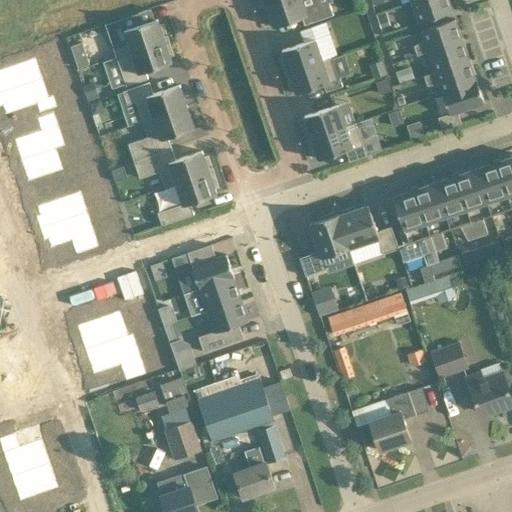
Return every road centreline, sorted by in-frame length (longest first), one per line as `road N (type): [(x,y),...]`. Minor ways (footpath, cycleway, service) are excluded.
road 1 (residential): [(257,211),(355,511)]
road 2 (residential): [(28,285),(257,211)]
road 3 (residential): [(203,0),(186,16),(257,211)]
road 4 (residential): [(511,124),(303,194)]
road 5 (residential): [(303,194),(241,6),(230,0)]
road 6 (residential): [(104,511),(58,378)]
road 7 (residential): [(379,511),(511,465)]
